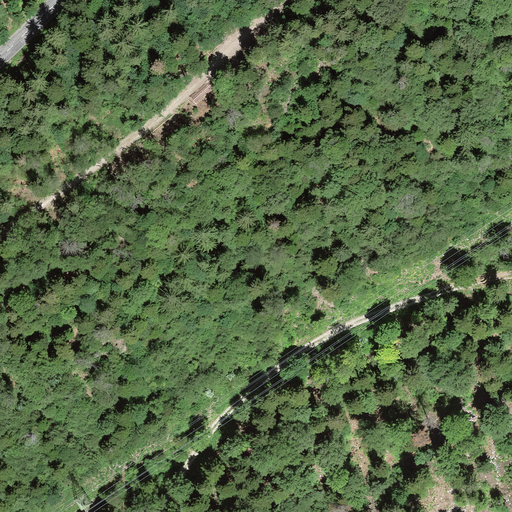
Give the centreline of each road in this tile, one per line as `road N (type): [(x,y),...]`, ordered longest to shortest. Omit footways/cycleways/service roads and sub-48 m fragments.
road 1 (track): [(511,277),(393,309),(298,355),(222,420),(158,511)]
road 2 (track): [(85,173),(289,0)]
